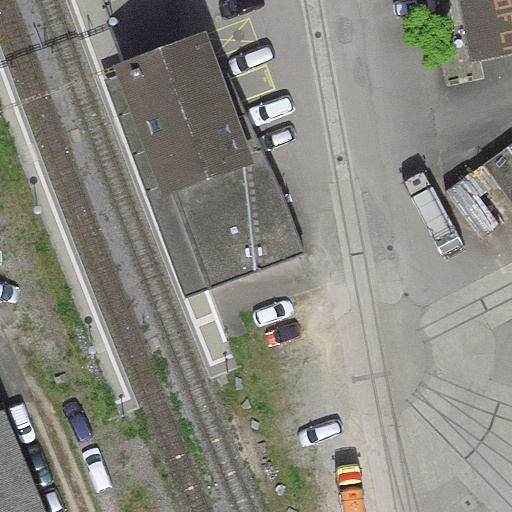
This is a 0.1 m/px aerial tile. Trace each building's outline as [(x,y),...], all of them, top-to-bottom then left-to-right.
[(511,0),(458,0),(471,62),(511,53),(511,0)] [(207,30),(128,60),(172,183),(251,153),(207,30)] [(187,297),(212,288),(172,183),(128,60),(111,66),(117,77),(107,80),(187,297)] [(511,145),(486,164),(511,200),(511,145)] [(251,153),(172,183),(212,288),(306,253),(263,149),(251,153)] [(43,511),(2,411),(0,412),(0,511),(43,511)]
